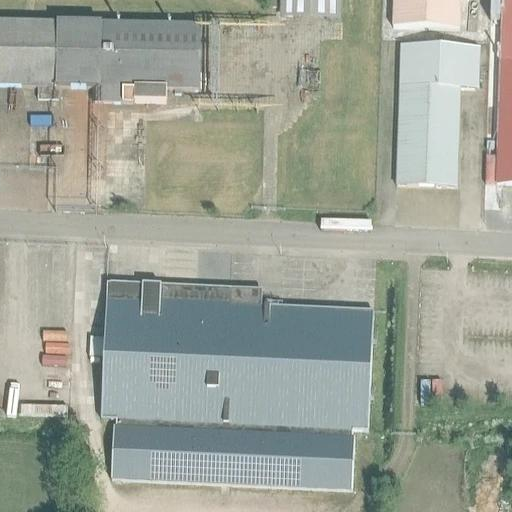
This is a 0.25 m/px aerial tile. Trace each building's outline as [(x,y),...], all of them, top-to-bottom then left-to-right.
[(266,0),(258,181),(338,185),(346,0),(266,0)] [(392,0),(392,30),(457,32),(458,0),(392,0)] [(511,0),(501,0),(495,187),(511,187),(511,0)] [(0,88),(93,91),(93,105),(133,105),(165,106),(166,92),(198,93),(199,28),(0,23),(0,88)] [(478,51),(400,48),(395,188),(455,190),(459,91),(477,92),(478,51)] [(230,291),(106,286),(100,421),(115,422),(115,429),(113,429),(110,483),(351,494),(353,440),(351,440),(351,433),(367,433),(372,314),(230,307),(230,291)]
